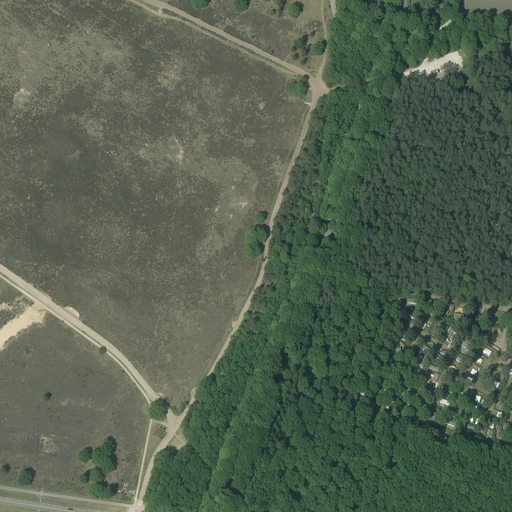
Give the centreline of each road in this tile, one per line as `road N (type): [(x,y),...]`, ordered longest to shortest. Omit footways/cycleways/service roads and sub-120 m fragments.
road 1 (unclassified): [(220,511),(381,94),(332,0)]
road 2 (track): [(175,426),(258,281),(316,83)]
road 3 (track): [(0,268),(120,357),(175,426)]
road 4 (track): [(395,321),(394,336),(411,364),(399,421),(511,450)]
road 5 (track): [(511,256),(436,100),(395,77)]
road 6 (track): [(149,0),(316,83)]
road 7 (track): [(424,429),(453,356),(395,321)]
road 8 (track): [(137,492),(0,468)]
road 9 (track): [(511,308),(404,294),(395,321)]
